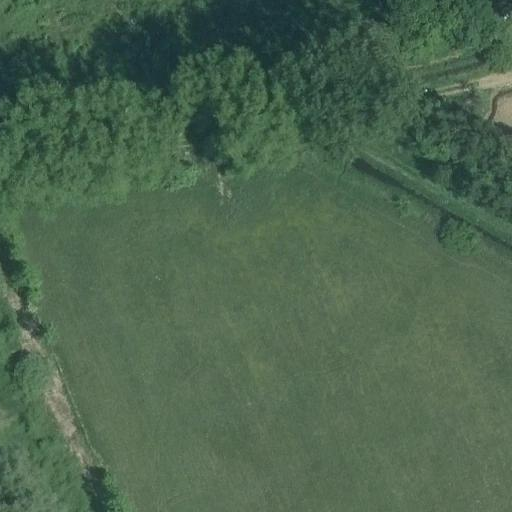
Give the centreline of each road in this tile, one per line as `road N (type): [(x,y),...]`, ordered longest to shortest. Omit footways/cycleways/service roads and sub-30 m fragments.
road 1 (track): [(511,77),(314,127),(0,165)]
road 2 (track): [(337,122),(511,224)]
